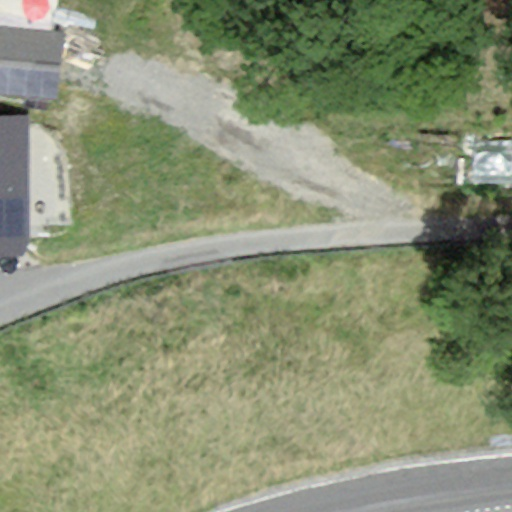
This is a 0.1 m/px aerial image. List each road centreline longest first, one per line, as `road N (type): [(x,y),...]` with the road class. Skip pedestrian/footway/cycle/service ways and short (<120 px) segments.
road 1 (residential): [(511,230),(217,246),(0,310)]
road 2 (secondary): [(511,478),(320,511)]
